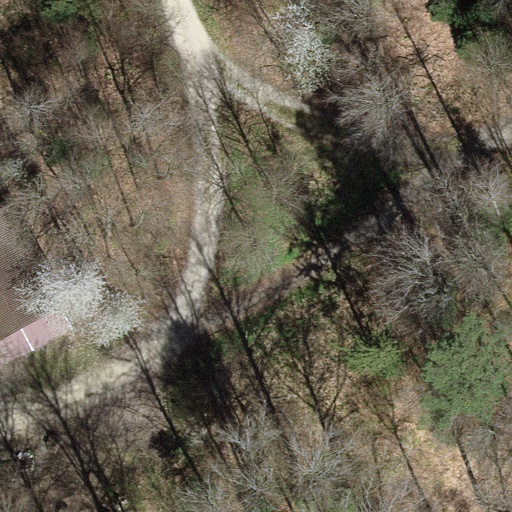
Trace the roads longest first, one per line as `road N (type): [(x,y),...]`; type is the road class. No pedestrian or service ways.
road 1 (track): [(167,0),(202,70),(215,157),(198,299),(165,355)]
road 2 (track): [(202,70),(273,109),(342,133),(402,140),(493,135)]
road 3 (track): [(165,355),(0,433)]
